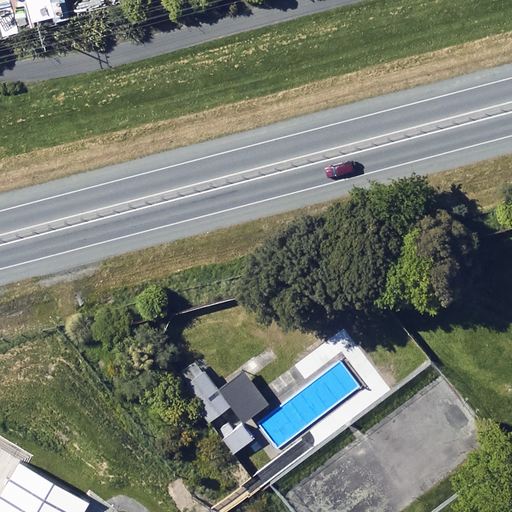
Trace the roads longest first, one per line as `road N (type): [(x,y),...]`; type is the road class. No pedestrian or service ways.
road 1 (trunk): [(511,115),(0,248)]
road 2 (trunk): [(0,228),(511,95)]
